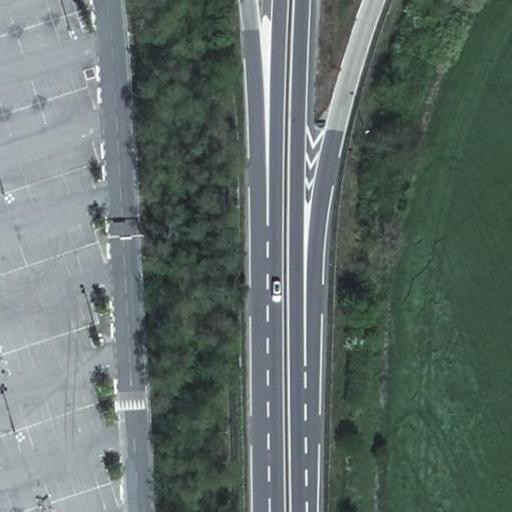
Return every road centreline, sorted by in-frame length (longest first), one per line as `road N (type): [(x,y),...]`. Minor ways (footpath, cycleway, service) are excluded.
road 1 (trunk): [(316,511),(324,185),(341,99),(375,0)]
road 2 (trunk): [(302,511),(296,257),(304,0)]
road 3 (trunk): [(245,0),(275,431)]
road 4 (trunk): [(283,0),(275,431)]
